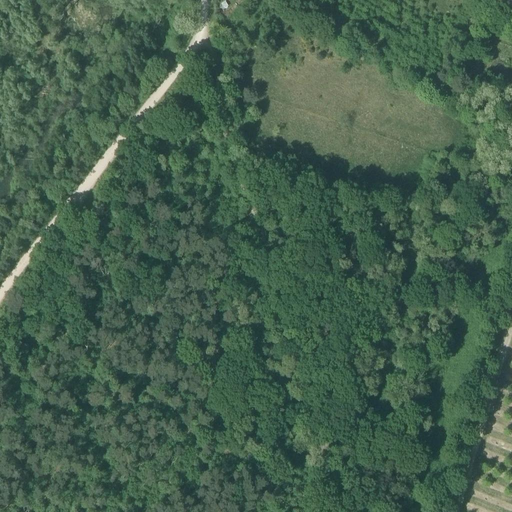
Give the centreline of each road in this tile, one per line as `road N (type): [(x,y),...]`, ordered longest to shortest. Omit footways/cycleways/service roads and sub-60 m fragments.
road 1 (track): [(203,31),(216,51),(227,135),(313,388),(330,511)]
road 2 (track): [(203,0),(203,31),(0,296)]
road 3 (track): [(460,511),(511,338)]
